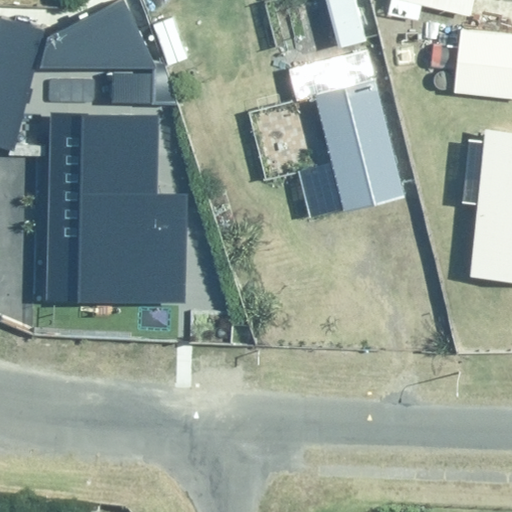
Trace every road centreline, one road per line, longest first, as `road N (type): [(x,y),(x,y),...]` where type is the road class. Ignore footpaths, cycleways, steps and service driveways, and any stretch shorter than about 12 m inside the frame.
road 1 (residential): [(239,421),(511,429)]
road 2 (residential): [(0,403),(57,418),(239,421)]
